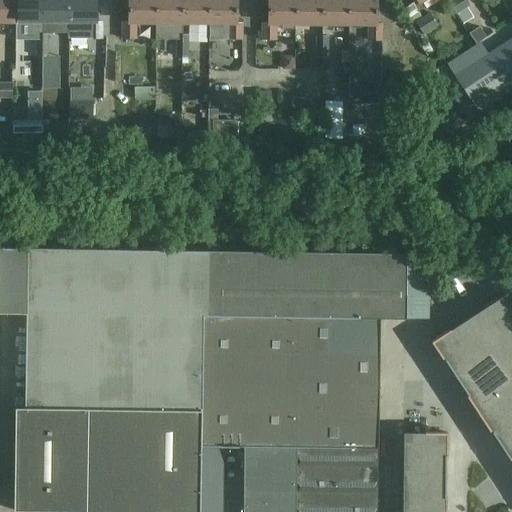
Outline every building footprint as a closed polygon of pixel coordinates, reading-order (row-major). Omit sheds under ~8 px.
[(0,0),(0,21),(15,21),(14,0),(0,0)] [(36,34),(41,35),(41,0),(14,0),(15,21),(32,21),(31,34),(36,34)] [(41,0),(41,35),(47,35),(47,34),(49,34),(50,21),(68,22),(68,0),(41,0)] [(95,0),(68,0),(68,22),(87,22),(87,38),(101,38),(102,22),(95,22),(95,0)] [(142,26),(155,27),(155,0),(128,0),(128,22),(123,22),(123,39),(136,39),(136,22),(142,22),(142,26)] [(182,34),(182,22),(181,0),(155,0),(155,27),(155,40),(176,40),(176,46),(187,46),(187,34),(182,34)] [(181,0),(182,22),(208,22),(208,0),(181,0)] [(208,0),(208,22),(228,22),(228,39),(241,39),(241,23),(235,22),(235,0),(208,0)] [(274,23),(294,23),(294,0),(266,0),(267,23),(261,23),(261,40),(274,40),(274,23)] [(321,23),(321,0),(294,0),(294,23),(321,23)] [(348,23),(348,0),(321,0),(321,23),(348,23)] [(375,0),(348,0),(348,23),(368,24),(368,40),(381,40),(381,24),(375,24),(375,0)] [(411,0),(396,0),(401,8),(412,2),(411,0)] [(445,0),(447,3),(454,14),(468,5),(465,0),(445,0)] [(423,34),(437,25),(429,13),(422,18),(413,3),(403,10),(403,11),(400,13),(404,19),(407,17),(412,25),(416,23),(423,34)] [(485,36),(479,26),(469,33),(476,42),(485,36)] [(36,45),(47,45),(47,35),(41,35),(36,34),(36,45)] [(315,46),(326,47),(326,35),(321,35),(315,35),(315,36),(315,46)] [(511,37),(454,76),(455,77),(449,81),(455,90),(461,87),(471,103),(488,92),(494,101),(511,89),(511,37)] [(41,56),(47,56),(47,45),(36,45),(36,55),(19,55),(19,74),(41,74),(41,69),(41,56)] [(176,46),(176,57),(187,57),(187,46),(176,46)] [(315,59),(321,59),(321,58),(326,58),(326,47),(315,46),(315,59)] [(0,82),(0,97),(12,97),(12,82),(0,82)] [(270,91),(254,91),(256,118),(271,117),(270,91)] [(342,139),(341,102),(324,102),(324,139),(342,139)] [(156,138),(179,139),(180,125),(176,125),(176,114),(160,114),(160,125),(156,125),(156,138)] [(41,119),(12,120),(12,138),(41,137),(41,119)] [(235,120),(212,120),(212,138),(235,138),(235,120)] [(68,125),(41,125),(41,138),(68,138),(68,125)] [(428,254),(26,249),(0,248),(0,312),(25,313),(24,408),(14,408),(13,510),(85,511),(84,511),(198,511),(199,447),(201,316),(378,318),(427,318),(428,254)] [(467,318),(491,355),(497,364),(511,353),(511,308),(509,304),(510,303),(504,294),(467,318)] [(377,448),(378,318),(201,316),(199,447),(243,447),(377,448)] [(491,355),(467,318),(430,342),(443,361),(444,360),(455,379),(491,355)] [(511,353),(497,364),(511,387),(511,353)] [(491,355),(455,379),(466,396),(464,397),(477,416),(511,392),(511,387),(497,364),(491,355)] [(511,392),(477,416),(490,433),(491,433),(502,451),(511,443),(511,392)] [(401,477),(445,477),(445,456),(446,456),(446,433),(402,432),(401,477)] [(511,443),(502,451),(511,467),(511,469),(511,443)] [(376,511),(377,448),(243,447),(242,511),(376,511)] [(445,477),(401,477),(400,511),(445,511),(446,497),(444,497),(445,477)]
